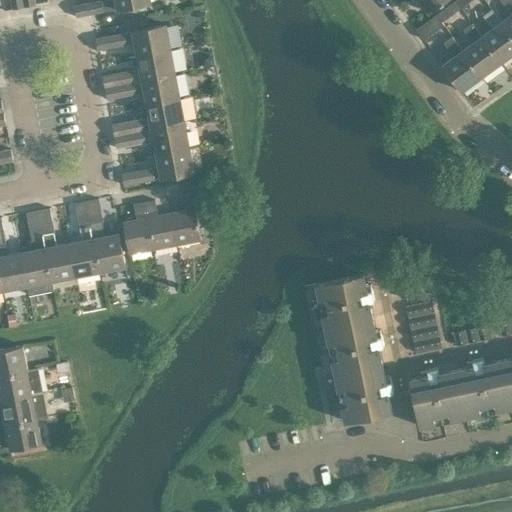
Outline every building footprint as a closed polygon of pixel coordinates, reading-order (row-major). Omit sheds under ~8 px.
[(83,0),(74,2),(76,14),(89,11),(146,0),(83,0)] [(423,0),(430,8),(441,0),(423,0)] [(458,0),(450,0),(436,11),(441,18),(461,4),(458,0)] [(511,0),(503,0),(511,11),(501,18),(511,32),(511,0)] [(493,24),(482,32),(501,58),(511,49),(511,32),(501,18),(491,5),(483,11),(493,24)] [(436,11),(416,25),(423,35),(444,21),(441,18),(436,11)] [(151,15),(142,16),(144,24),(152,23),(151,15)] [(473,39),(462,47),(481,72),(501,58),(482,32),(481,33),(471,19),(463,25),(473,39)] [(144,24),(95,34),(97,47),(125,41),(125,40),(133,38),(136,52),(170,45),(165,21),(152,23),(144,24)] [(454,53),(442,62),(461,87),(481,72),(462,47),(452,32),(443,38),(454,53)] [(130,66),(102,71),(105,84),(175,70),(170,45),(136,52),(139,65),(130,67),(130,66)] [(205,56),(203,61),(205,63),(214,61),(212,52),(210,51),(205,56)] [(175,70),(105,84),(107,96),(135,90),(134,88),(143,87),(146,101),(180,94),(175,70)] [(139,114),(112,120),(114,132),(185,118),(180,94),(146,101),(148,115),(140,116),(139,114)] [(185,118),(114,132),(116,144),(144,138),(144,137),(153,135),(155,150),(190,143),(185,118)] [(149,164),(121,169),(124,182),(195,168),(190,143),(155,150),(158,163),(149,165),(149,164)] [(0,159),(13,157),(10,145),(0,146),(0,159)] [(183,206),(171,209),(177,241),(201,236),(191,189),(180,191),(183,206)] [(98,195),(86,197),(100,267),(125,263),(118,229),(103,232),(101,219),(103,219),(98,195)] [(155,196),(144,198),(153,245),(177,241),(171,209),(158,211),(155,196)] [(83,236),(70,238),(76,272),(100,267),(86,197),(75,199),(80,223),(81,223),(83,236)] [(136,215),(123,218),(129,250),(153,245),(144,198),(133,200),(136,215)] [(50,204),(38,206),(51,277),(52,277),(76,272),(70,238),(55,241),(53,228),(54,228),(50,204)] [(26,243),(20,244),(21,248),(27,282),(26,282),(27,290),(53,285),(52,277),(51,277),(38,206),(26,208),(32,237),(26,243)] [(1,213),(0,213),(0,270),(3,286),(26,282),(27,282),(21,248),(7,251),(4,238),(5,238),(1,213)] [(338,275),(316,280),(321,303),(325,326),(372,316),(369,298),(374,297),(373,292),(370,280),(365,282),(363,270),(338,275)] [(434,274),(398,281),(401,294),(436,286),(434,274)] [(432,296),(406,301),(416,349),(442,344),(432,296)] [(15,309),(7,311),(9,323),(17,321),(15,309)] [(511,315),(499,319),(502,331),(511,328),(511,315)] [(372,316),(325,326),(330,349),(335,372),(382,362),(379,347),(384,346),(382,338),(381,329),(376,330),(372,316)] [(489,321),(453,328),(456,341),(492,333),(489,321)] [(0,371),(27,366),(23,342),(0,345),(0,371)] [(511,353),(501,356),(511,403),(511,402),(511,348),(511,350),(511,353)] [(470,362),(455,366),(465,413),(488,408),(511,403),(501,356),(487,359),(486,354),(477,356),(469,357),(470,362)] [(382,362),(335,372),(340,395),(345,417),(392,408),(388,390),(393,388),(392,384),(390,372),(384,373),(382,362)] [(0,371),(0,395),(0,397),(32,391),(43,389),(38,364),(27,366),(0,371)] [(421,373),(409,375),(419,422),(442,418),(465,413),(455,366),(438,369),(437,364),(431,365),(420,368),(421,373)] [(0,422),(5,421),(37,415),(47,413),(43,389),(32,391),(0,397),(0,396),(0,422)] [(0,431),(7,430),(10,446),(42,440),(37,415),(5,421),(0,422),(0,431)]
